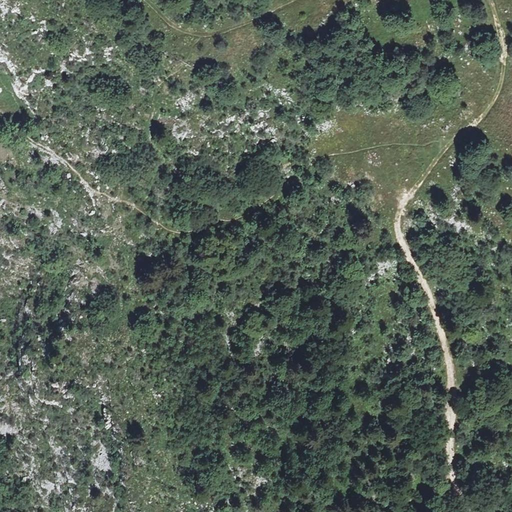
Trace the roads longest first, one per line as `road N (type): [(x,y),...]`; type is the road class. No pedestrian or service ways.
road 1 (track): [(453,140),(396,221),(452,371),(449,479),(467,511)]
road 2 (track): [(489,0),(503,55),(500,83),(485,111),(453,140)]
